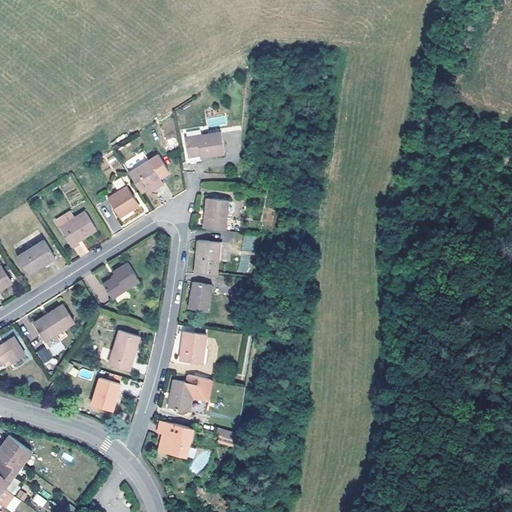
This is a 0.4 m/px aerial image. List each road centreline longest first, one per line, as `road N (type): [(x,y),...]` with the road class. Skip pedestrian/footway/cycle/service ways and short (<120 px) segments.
road 1 (residential): [(0,319),(155,221),(175,220),(181,238),(167,330),(145,418),(124,457)]
road 2 (residential): [(124,457),(91,433),(0,405)]
